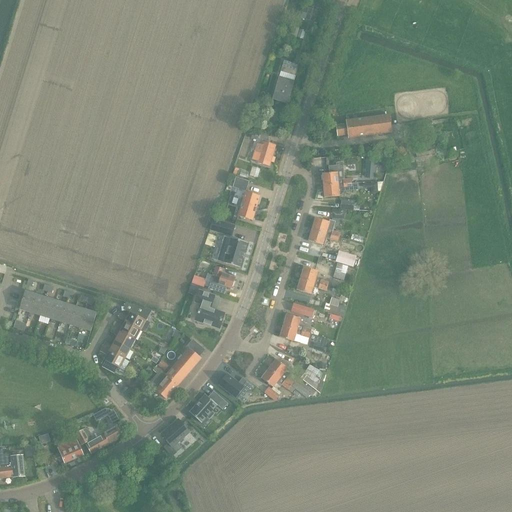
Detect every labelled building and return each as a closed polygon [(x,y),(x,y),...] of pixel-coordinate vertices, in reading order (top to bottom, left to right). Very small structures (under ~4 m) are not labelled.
[(290,75),(295,76),(299,65),(284,60),(280,72),(281,72),(280,78),(278,78),(272,99),(287,103),(293,82),(288,81),(290,75)] [(348,135),(348,138),(391,133),(389,115),(346,120),(346,124),(336,126),(337,136),(348,135)] [(433,137),(430,120),(407,124),(409,135),(423,133),(424,138),(433,137)] [(270,133),(259,130),(258,132),(253,130),(251,139),(256,140),(256,138),(267,141),(270,133)] [(270,164),(275,146),(262,143),(261,146),(256,145),(253,158),(257,159),(257,160),(270,164)] [(415,150),(416,157),(435,154),(433,146),(415,150)] [(364,154),(363,176),(373,177),(374,162),(379,162),(379,155),(374,154),(364,154)] [(329,173),(322,174),(323,186),(351,183),(350,179),(337,180),(337,173),(338,173),(337,165),(328,166),(329,173)] [(252,167),(251,175),(259,176),(260,168),(252,167)] [(235,178),(233,187),(246,191),(249,182),(235,178)] [(351,183),(323,186),(324,198),(339,196),(339,195),(341,195),(344,191),(357,190),(357,183),(351,183)] [(259,197),(245,193),(243,201),(238,199),(237,205),(241,206),(238,216),(252,221),(259,197)] [(341,209),(353,210),(353,204),(353,201),(341,199),(341,209)] [(339,238),(340,234),(332,231),(335,222),(330,220),(329,222),(315,218),(312,230),(339,238)] [(337,242),(339,238),(312,230),(308,241),(322,245),(325,238),(337,242)] [(224,237),(222,245),(228,246),(223,263),(239,268),(246,243),(230,238),(230,239),(224,237)] [(355,256),(339,252),(336,262),(351,267),(352,267),(355,257),(355,256)] [(343,281),(347,267),(337,264),(333,278),(343,281)] [(215,267),(208,289),(223,294),(226,287),(232,289),(235,278),(221,274),(223,269),(215,267)] [(304,267),(300,279),(327,287),(328,283),(316,279),(318,272),(304,267)] [(194,275),(191,283),(204,287),(206,282),(205,281),(205,279),(194,275)] [(326,291),(327,287),(300,279),(297,290),(311,294),(313,287),(326,291)] [(190,285),(187,293),(194,295),(196,287),(190,285)] [(24,291),(19,310),(29,313),(35,295),(24,291)] [(195,302),(201,304),(200,306),(200,305),(195,321),(197,321),(197,322),(198,325),(202,326),(204,325),(205,324),(219,329),(224,313),(216,311),(220,298),(199,291),(195,302)] [(29,313),(39,316),(45,298),(35,295),(29,313)] [(45,298),(39,316),(49,319),(55,301),(45,298)] [(345,307),(343,306),(339,305),(338,305),(339,300),(331,298),(329,304),(325,303),(324,309),(337,313),(343,315),(345,307)] [(49,319),(60,322),(65,304),(55,301),(49,319)] [(120,313),(118,319),(125,322),(140,331),(145,333),(150,323),(146,321),(151,311),(126,303),(122,309),(130,313),(127,317),(120,313)] [(65,304),(60,322),(70,325),(75,307),(65,304)] [(293,304),(291,312),(311,318),(314,310),(293,304)] [(70,325),(80,328),(85,310),(75,307),(70,325)] [(90,332),(96,313),(85,310),(80,328),(90,332)] [(26,322),(28,317),(18,314),(16,319),(26,322)] [(286,315),(283,326),(310,334),(311,330),(298,326),(300,319),(286,315)] [(115,323),(112,328),(135,340),(140,331),(125,322),(122,327),(115,323)] [(309,339),(310,334),(283,326),(280,338),(293,342),(295,335),(309,339)] [(130,349),(135,340),(112,328),(110,333),(117,336),(114,341),(130,349)] [(315,343),(314,348),(323,350),(326,339),(321,338),(319,344),(315,343)] [(105,342),(102,347),(125,359),(130,349),(114,341),(112,346),(105,342)] [(199,358),(205,352),(192,341),(185,349),(187,350),(166,375),(162,372),(153,383),(158,388),(156,390),(167,399),(201,359),(199,358)] [(107,355),(104,360),(103,360),(101,365),(109,369),(112,365),(124,371),(129,362),(125,359),(102,347),(100,352),(107,355)] [(268,370),(291,387),(294,383),(283,375),(287,369),(275,360),(268,370)] [(161,361),(158,366),(164,371),(168,367),(161,361)] [(314,389),(320,394),(326,375),(322,373),(320,379),(317,377),(316,376),(319,371),(309,365),(307,369),(303,375),(300,378),(302,380),(310,386),(314,389)] [(277,382),(289,390),(291,387),(268,370),(261,379),(273,387),(277,382)] [(242,387),(249,392),(253,386),(242,378),(238,383),(227,375),(219,385),(224,389),(235,397),(242,387)] [(131,379),(126,384),(133,392),(138,387),(131,379)] [(294,389),(306,399),(310,394),(295,382),(294,383),(291,387),(289,390),(292,392),(294,389)] [(275,402),(280,396),(269,387),(264,393),(275,402)] [(204,393),(187,411),(199,422),(205,416),(208,418),(212,413),(209,411),(215,404),(220,409),(226,403),(212,390),(206,396),(204,393)] [(105,408),(103,409),(106,415),(108,416),(112,422),(118,419),(113,411),(105,408)] [(176,421),(158,436),(166,445),(161,449),(169,459),(174,455),(169,449),(187,435),(176,421)] [(85,429),(76,434),(77,437),(82,445),(86,443),(87,445),(86,445),(91,454),(122,437),(116,426),(103,433),(104,435),(92,442),(91,440),(91,437),(90,434),(88,431),(85,429)] [(63,446),(58,448),(65,464),(83,456),(79,447),(82,445),(77,437),(75,439),(76,441),(69,443),(68,441),(62,443),(63,446)] [(36,445),(24,446),(25,454),(37,453),(36,445)] [(45,467),(53,465),(47,446),(40,449),(45,467)] [(0,479),(13,478),(25,476),(23,456),(3,458),(3,450),(0,450),(0,479)]
